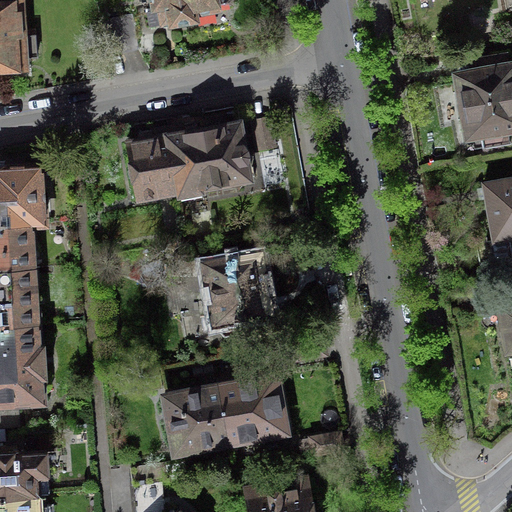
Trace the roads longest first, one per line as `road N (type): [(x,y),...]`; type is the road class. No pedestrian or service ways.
road 1 (residential): [(423,511),(341,62)]
road 2 (residential): [(0,121),(341,62)]
